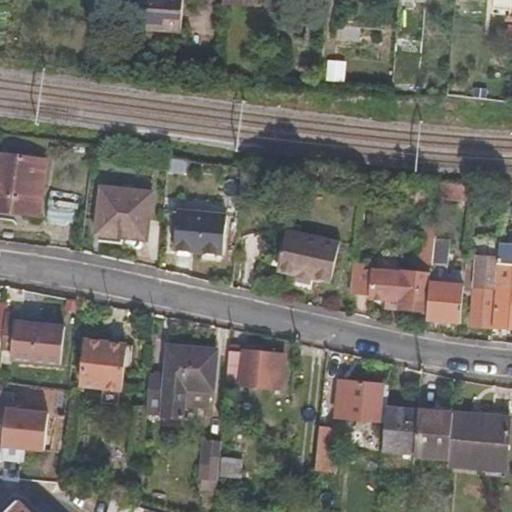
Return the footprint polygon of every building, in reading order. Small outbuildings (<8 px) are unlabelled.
[(183,0),(138,0),(136,26),(180,30),(183,0)] [(340,60),(359,61),(360,46),(341,45),(340,60)] [(23,135),(3,133),(0,152),(0,163),(43,169),(47,139),(32,137),(23,135)] [(170,155),(170,164),(188,168),(192,157),(170,155)] [(43,169),(0,163),(0,214),(38,220),(45,169),(43,169)] [(472,202),(474,183),(443,181),(440,181),(438,199),(472,202)] [(151,195),(101,189),(96,234),(146,240),(151,195)] [(225,220),(178,211),(172,248),(219,256),(225,220)] [(424,235),(422,251),(434,252),(435,236),(437,220),(428,219),(426,236),(424,235)] [(279,274),(298,279),(315,283),(332,287),(342,244),(289,232),(279,274)] [(429,318),(461,321),(465,284),(465,283),(448,282),(452,237),(435,236),(434,252),(429,311),(429,318)] [(501,246),(501,240),(474,237),(472,263),(478,264),(476,285),(473,323),(494,324),(501,246)] [(511,246),(501,246),(494,324),(509,326),(509,321),(511,321),(511,246)] [(355,262),(352,296),(370,297),(370,300),(389,301),(398,302),(397,308),(429,311),(434,252),(422,251),(420,251),(418,269),(402,268),(402,270),(373,268),(374,263),(355,262)] [(476,285),(478,264),(472,263),(467,262),(465,283),(465,284),(476,285)] [(315,283),(298,279),(297,284),(314,288),(315,283)] [(21,307),(7,305),(3,331),(12,332),(10,359),(58,365),(62,328),(20,323),(21,307)] [(128,335),(88,331),(83,374),(123,379),(128,335)] [(166,359),(150,358),(146,397),(162,398),(162,402),(184,404),(186,392),(188,392),(209,394),(211,373),(213,374),(216,336),(169,332),(166,359)] [(249,342),(230,339),(226,380),(247,382),(277,389),(284,362),(277,360),(278,357),(262,353),(263,345),(249,342)] [(382,386),(339,381),(335,412),(345,413),(344,419),(378,422),(382,386)] [(10,394),(0,392),(0,418),(1,419),(0,437),(0,457),(21,460),(23,448),(41,449),(46,414),(9,409),(10,394)] [(210,410),(211,394),(209,394),(188,392),(188,409),(210,410)] [(414,453),(418,411),(386,408),(381,450),(414,453)] [(449,456),(452,415),(418,411),(414,453),(449,456)] [(508,421),(452,415),(449,456),(504,462),(508,421)] [(338,473),(342,429),(320,426),(316,471),(338,473)] [(367,429),(354,427),(352,437),(365,439),(367,429)] [(202,477),(217,478),(221,439),(201,437),(197,477),(202,477)] [(229,455),(222,455),(220,475),(246,478),(247,464),(229,462),(229,455)] [(216,492),(217,478),(202,477),(201,490),(216,492)] [(158,511),(137,506),(136,506),(111,499),(106,511),(158,511)] [(10,511),(30,511),(21,503),(10,511)]
